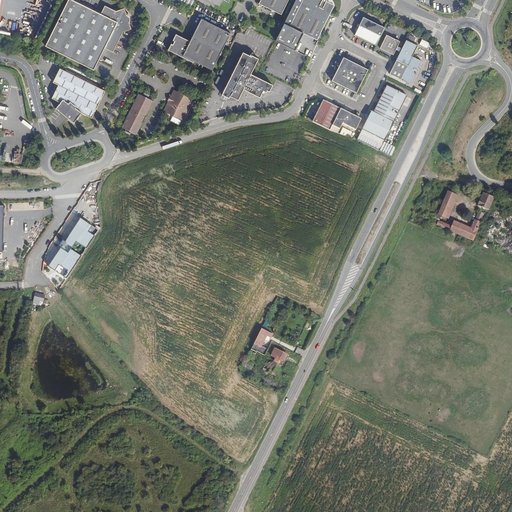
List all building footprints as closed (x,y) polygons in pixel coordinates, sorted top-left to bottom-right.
[(69,0),(46,46),(94,70),(105,49),(114,53),(124,33),(133,30),(131,23),(132,21),(132,19),(130,16),(128,15),(126,9),(117,12),(106,6),(102,14),(73,0),(69,0)] [(261,0),(260,4),(282,15),(289,0),(261,0)] [(332,9),(331,9),(332,7),(325,4),(326,2),(326,0),(321,0),(321,1),(320,1),(320,0),(295,0),(275,41),(295,51),(303,34),(316,40),(328,16),(332,9)] [(375,45),(384,28),(364,17),(355,35),(375,45)] [(200,18),(189,41),(188,42),(185,40),(185,39),(175,34),(167,49),(193,62),(194,60),(212,69),(230,33),(200,18)] [(393,55),(400,42),(387,35),(380,48),(393,55)] [(426,47),(428,42),(421,39),(419,44),(426,47)] [(395,62),(390,74),(410,84),(422,61),(412,57),(418,46),(406,40),(395,62)] [(251,56),(243,52),(222,94),(229,97),(230,95),(238,100),(243,89),(260,97),(263,91),(266,92),(267,90),(269,92),(273,85),(251,74),(258,59),(252,55),(251,56)] [(356,93),(368,69),(343,57),(332,81),(356,93)] [(105,92),(60,69),(53,83),(58,86),(52,98),(60,103),(55,109),(66,117),(73,123),(81,114),(89,118),(89,119),(91,119),(94,114),(96,109),(102,98),(105,92)] [(378,104),(374,112),(394,122),(407,96),(387,86),(378,104)] [(182,120),(192,99),(174,90),(171,96),(170,96),(168,100),(169,101),(164,111),(182,120)] [(142,94),(138,92),(121,128),(125,130),(130,133),(132,134),(135,135),(153,99),(149,97),(147,97),(142,94)] [(312,122),(329,130),(340,109),(323,100),(312,122)] [(340,109),(329,130),(337,134),(342,123),(354,130),(356,129),(361,119),(340,109)] [(357,140),(363,142),(380,151),(384,142),(394,122),(374,112),(369,121),(367,120),(366,121),(357,140)] [(179,125),(182,121),(173,117),(171,121),(179,125)] [(384,142),(380,151),(392,157),(393,153),(396,148),(384,142)] [(457,194),(449,191),(439,214),(444,216),(447,217),(457,194)] [(490,210),(495,196),(484,192),(478,205),(490,210)] [(444,216),(439,214),(434,225),(473,242),(486,214),(479,211),(472,229),(455,222),(453,228),(440,223),(442,218),(443,218),(444,216)] [(81,218),(48,266),(66,278),(99,230),(81,218)] [(38,234),(32,233),(28,247),(34,248),(38,234)] [(0,289),(22,288),(22,283),(21,279),(0,279),(0,289)] [(45,292),(34,291),(32,303),(40,305),(41,300),(44,301),(45,292)] [(251,349),(257,352),(264,356),(267,350),(260,346),(266,335),(270,337),(272,334),(261,328),(251,349)] [(274,361),(281,364),(286,354),(275,348),(272,354),(273,354),(272,356),(275,358),(274,360),(274,361)] [(251,349),(248,356),(253,359),(257,352),(251,349)] [(275,376),(281,364),(274,361),(273,363),(267,360),(262,369),(275,376)] [(251,369),(253,364),(247,361),(245,366),(251,369)]
